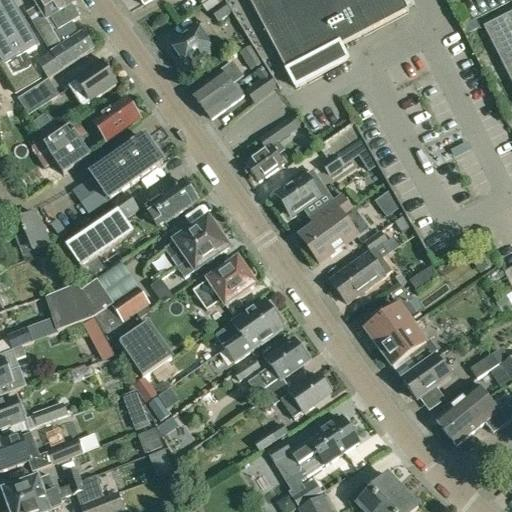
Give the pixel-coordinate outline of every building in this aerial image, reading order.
[(32,0),(38,10),(53,36),(57,34),(63,46),(79,38),(72,25),(80,21),(72,8),(76,6),(72,0),(32,0)] [(408,12),(407,11),(415,7),(410,0),(248,0),(295,90),(347,62),(340,48),(408,12)] [(7,67),(15,81),(11,83),(17,93),(16,94),(17,95),(38,82),(28,64),(32,62),(28,55),(35,51),(8,4),(8,3),(7,1),(0,5),(0,64),(2,68),(6,66),(6,67),(7,67)] [(218,24),(230,15),(223,4),(210,12),(218,24)] [(83,35),(79,38),(63,46),(57,34),(53,36),(38,10),(27,16),(51,56),(61,73),(94,52),(83,35)] [(511,14),(483,29),(507,76),(500,80),(511,101),(511,100),(511,14)] [(475,20),(461,27),(465,36),(480,29),(475,20)] [(196,30),(171,47),(188,71),(213,54),(205,43),(214,38),(205,25),(197,31),(196,30)] [(239,55),(250,73),(262,66),(250,47),(239,55)] [(49,81),(61,73),(51,56),(38,65),(49,81)] [(91,105),(116,88),(101,66),(76,83),(76,84),(68,89),(82,110),(90,105),(91,105)] [(224,71),(220,74),(220,73),(191,95),(201,108),(231,89),(241,82),(233,70),(226,75),(224,71)] [(248,92),(256,104),(272,92),(263,81),(248,92)] [(59,99),(48,82),(18,101),(28,118),(59,99)] [(241,94),(237,97),(231,89),(201,108),(211,122),(244,98),(241,94)] [(116,139),(139,123),(126,103),(102,119),(102,120),(93,126),(106,145),(115,139),(116,139)] [(293,116),(270,134),(277,144),(301,127),(293,116)] [(63,177),(90,159),(79,143),(87,138),(77,124),(44,148),(51,161),(63,177)] [(91,178),(92,179),(73,193),(90,217),(163,166),(145,141),(91,178)] [(245,167),(259,185),(284,166),(270,148),(245,167)] [(330,177),(343,168),(336,158),(323,167),(330,177)] [(292,219),(320,200),(319,198),(326,193),(312,173),(305,178),(304,176),(292,185),(293,187),(277,198),(292,219)] [(166,226),(197,204),(183,185),(163,199),(161,196),(150,204),(151,205),(144,210),(158,229),(165,224),(166,226)] [(81,271),(133,236),(124,223),(138,213),(127,197),(101,214),(107,223),(67,250),(81,271)] [(315,229),(303,238),(309,246),(305,248),(318,266),(357,238),(342,217),(352,210),(342,197),(309,221),(315,229)] [(47,248),(33,213),(16,219),(31,255),(47,248)] [(182,256),(219,236),(208,221),(174,244),(174,245),(164,252),(172,264),(182,256)] [(381,234),(380,232),(363,245),(370,255),(387,243),(381,234)] [(219,236),(182,256),(187,264),(177,271),(184,281),(195,274),(195,275),(230,251),(219,236)] [(354,266),(330,283),(347,307),(371,289),(380,282),(364,259),(354,266)] [(225,309),(256,288),(238,263),(207,284),(208,285),(193,295),(206,314),(221,304),(225,309)] [(509,286),(511,283),(511,268),(503,274),(509,286)] [(431,269),(409,283),(416,293),(437,280),(431,269)] [(73,283),(78,289),(81,295),(91,288),(83,276),(73,283)] [(151,289),(163,307),(174,300),(162,282),(151,289)] [(95,319),(108,344),(127,331),(138,323),(134,317),(149,308),(142,297),(138,291),(113,307),(100,288),(94,292),(91,288),(81,295),(95,319)] [(95,319),(81,295),(78,289),(46,301),(58,335),(95,319)] [(119,346),(143,381),(145,380),(204,339),(180,304),(131,338),(127,331),(108,344),(112,351),(119,346)] [(224,352),(231,347),(274,317),(265,304),(232,327),(233,328),(223,335),(215,340),(224,352)] [(379,351),(413,329),(398,308),(365,332),(379,351)] [(274,317),(231,347),(224,352),(233,365),(250,353),(251,354),(284,332),(274,317)] [(84,327),(91,341),(102,335),(94,321),(84,327)] [(413,329),(379,351),(393,370),(409,359),(416,369),(437,354),(430,344),(426,346),(413,329)] [(26,332),(8,339),(13,353),(31,345),(26,332)] [(258,378),(266,389),(263,392),(268,399),(287,387),(283,381),(308,364),(306,361),(308,359),(303,351),(300,353),(294,344),(266,363),(271,369),(258,378)] [(9,367),(16,364),(26,360),(22,351),(5,357),(9,367)] [(491,357),(470,371),(477,381),(498,367),(491,357)] [(417,404),(450,380),(436,360),(403,384),(417,404)] [(511,361),(499,370),(510,388),(511,386),(511,361)] [(239,383),(260,370),(255,363),(235,377),(239,383)] [(0,399),(22,392),(19,383),(8,387),(0,366),(0,365),(0,399)] [(281,402),(281,403),(294,422),(303,416),(304,417),(332,398),(330,395),(331,392),(327,386),(324,387),(317,378),(302,389),(300,386),(290,393),(287,387),(268,399),(274,407),(281,402)] [(156,398),(145,380),(143,381),(133,388),(145,406),(156,398)] [(478,389),(474,393),(465,400),(465,399),(435,423),(446,436),(488,401),(478,389)] [(0,435),(24,426),(15,401),(0,406),(0,435)] [(488,401),(446,436),(456,448),(485,425),(493,436),(511,422),(511,401),(498,413),(488,401)] [(156,403),(146,409),(158,426),(168,419),(156,403)] [(35,430),(66,419),(61,407),(31,418),(35,430)] [(148,427),(145,418),(132,423),(135,432),(148,427)] [(347,438),(351,435),(341,421),(290,453),(284,443),(267,454),(286,485),(303,474),(301,471),(311,465),(311,464),(319,459),(317,456),(341,440),(340,439),(345,436),(347,438)] [(275,444),(270,435),(253,445),(259,454),(275,444)] [(301,471),(303,474),(306,479),(324,467),(325,469),(359,446),(351,435),(347,438),(319,459),(311,464),(311,465),(301,471)] [(52,467),(51,467),(46,455),(38,458),(30,436),(0,446),(0,474),(29,464),(33,474),(52,467)] [(94,436),(78,442),(83,455),(99,449),(94,436)] [(46,455),(51,467),(52,467),(83,455),(78,442),(46,455)] [(110,474),(81,485),(85,495),(76,498),(80,509),(118,495),(110,474)] [(362,511),(383,511),(402,494),(387,478),(369,495),(363,488),(351,500),(357,506),(362,511)] [(4,495),(6,499),(4,501),(8,511),(59,493),(57,488),(53,490),(49,480),(38,484),(38,483),(4,495)] [(73,499),(76,498),(85,495),(81,485),(70,489),(73,499)] [(306,486),(302,489),(301,487),(292,493),(289,495),(299,510),(315,499),(306,486)] [(58,504),(73,499),(70,489),(59,493),(8,511),(52,511),(60,509),(58,504)] [(415,511),(418,510),(402,494),(383,511),(415,511)] [(80,511),(123,511),(119,497),(80,511)] [(298,511),(330,511),(323,498),(298,511)]
